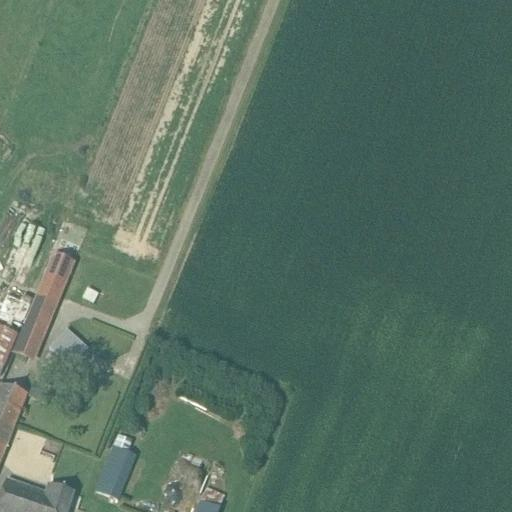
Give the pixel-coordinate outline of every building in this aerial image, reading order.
[(23,218),(4,275),(24,282),(43,225),(23,218)] [(54,256),(26,323),(40,329),(47,332),(75,265),(54,256)] [(26,323),(13,354),(26,360),(40,329),(26,323)] [(58,342),(49,351),(71,370),(79,361),(58,342)] [(0,464),(27,396),(0,385),(0,464)] [(114,449),(96,493),(118,502),(136,458),(114,449)] [(0,501),(0,511),(32,511),(39,492),(7,481),(0,501)] [(46,495),(39,492),(32,511),(68,511),(74,495),(49,487),(46,495)] [(195,511),(219,511),(224,494),(202,489),(195,511)]
